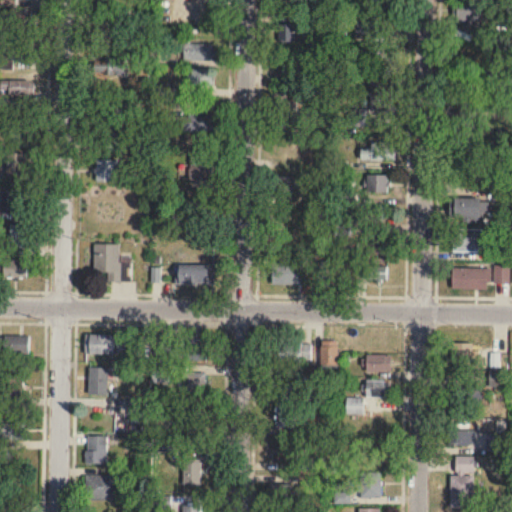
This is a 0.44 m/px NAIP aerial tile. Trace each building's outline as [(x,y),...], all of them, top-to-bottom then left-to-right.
[(268,0),(268,8),(296,8),(296,0),(268,0)] [(484,0),(459,0),(459,22),(484,22),(484,0)] [(34,27),(34,10),(6,10),(6,27),(34,27)] [(356,19),(356,35),(380,35),(380,19),(356,19)] [(282,22),(282,39),(298,39),(298,22),(282,22)] [(215,43),(182,43),(182,60),(215,60),(215,43)] [(15,62),(36,62),(36,45),(15,45),(15,62)] [(297,75),(297,54),(275,54),(275,75),(297,75)] [(128,55),(109,55),(109,73),(128,73),(128,55)] [(474,82),(500,82),(500,62),(474,62),(474,82)] [(217,85),(217,68),(196,68),(196,85),(217,85)] [(10,77),(30,77),(30,92),(9,92),(10,77)] [(373,79),(375,120),(396,119),(395,78),(373,79)] [(276,93),(276,126),(290,126),(290,113),(301,113),(301,93),(276,93)] [(9,95),(29,96),(28,111),(8,110),(9,95)] [(351,126),(371,126),(371,109),(351,109),(351,126)] [(172,131),(218,131),(218,112),(172,112),(172,131)] [(10,119),(30,120),(30,142),(10,142),(10,119)] [(104,130),(122,130),(122,148),(104,148),(104,130)] [(399,160),(399,144),(373,144),(373,148),(363,148),(363,160),(399,160)] [(6,150),(26,150),(26,173),(5,173),(6,150)] [(96,156),(114,156),(114,179),(96,179),(96,156)] [(212,156),(191,156),(191,180),(212,180),(212,156)] [(277,175),(273,196),(292,198),(295,177),(277,175)] [(368,193),(390,193),(390,175),(368,175),(368,193)] [(5,187),(26,187),(25,210),(5,209),(5,187)] [(485,221),(485,198),(452,198),(452,221),(485,221)] [(9,222),(28,222),(27,244),(9,244),(9,222)] [(484,228),(456,228),(456,252),(484,252),(484,228)] [(369,257),(392,257),(392,231),(369,231),(369,257)] [(94,241),(119,241),(119,259),(131,260),(131,279),(108,279),(108,269),(94,269),(94,241)] [(4,257),(27,257),(27,275),(3,274),(4,257)] [(319,277),(332,277),(332,262),(319,262),(319,277)] [(308,263),(275,263),(275,284),(308,284),(308,263)] [(216,284),(216,264),(185,264),(185,284),(216,284)] [(495,283),(511,283),(511,265),(495,265),(495,283)] [(368,280),(391,280),(391,266),(368,266),(368,280)] [(456,289),(492,289),(492,268),(456,268),(456,289)] [(87,354),(131,354),(131,344),(125,344),(125,335),(87,335),(87,354)] [(0,354),(32,354),(32,337),(0,337),(0,354)] [(160,338),(160,359),(179,359),(179,338),(160,338)] [(190,361),(210,361),(210,338),(190,338),(190,361)] [(324,342),(324,367),(342,367),(342,342),(324,342)] [(281,360),(314,360),(314,343),(281,343),(281,360)] [(479,343),(455,343),(455,367),(479,367),(479,343)] [(394,355),(366,355),(366,372),(394,372),(394,355)] [(154,366),(154,383),(172,383),(172,366),(154,366)] [(111,368),(91,368),(91,395),(111,395),(111,368)] [(509,371),(490,371),(490,387),(509,387),(509,371)] [(209,395),(209,372),(185,372),(185,395),(209,395)] [(26,374),(2,374),(2,395),(26,395),(26,374)] [(394,381),(366,381),(366,397),(394,397),(394,381)] [(366,414),(366,399),(348,399),(348,414),(366,414)] [(131,414),(149,414),(149,400),(131,400),(131,414)] [(279,427),(296,427),(296,404),(279,404),(279,427)] [(27,419),(0,419),(0,439),(27,440),(27,419)] [(449,447),(477,447),(477,430),(449,430),(449,447)] [(490,434),(490,452),(508,452),(508,434),(490,434)] [(108,436),(88,436),(88,465),(108,465),(108,436)] [(278,462),(298,462),(298,440),(278,440),(278,462)] [(478,457),(459,457),(459,473),(478,473),(478,457)] [(185,485),(204,485),(204,463),(185,463),(185,485)] [(362,472),(362,498),(384,498),(384,472),(362,472)] [(116,501),(116,475),(88,475),(88,501),(116,501)] [(477,475),(454,475),(454,508),(477,508),(477,475)] [(273,504),(292,504),(292,485),(273,485),(273,504)]
